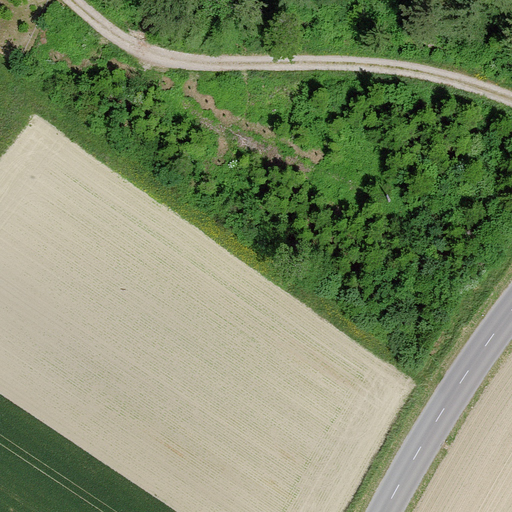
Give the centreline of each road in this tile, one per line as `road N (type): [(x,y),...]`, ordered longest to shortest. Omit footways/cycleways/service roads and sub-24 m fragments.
road 1 (track): [(70,0),(116,38),(166,57),(367,61),(511,99)]
road 2 (secondary): [(511,316),(389,511)]
